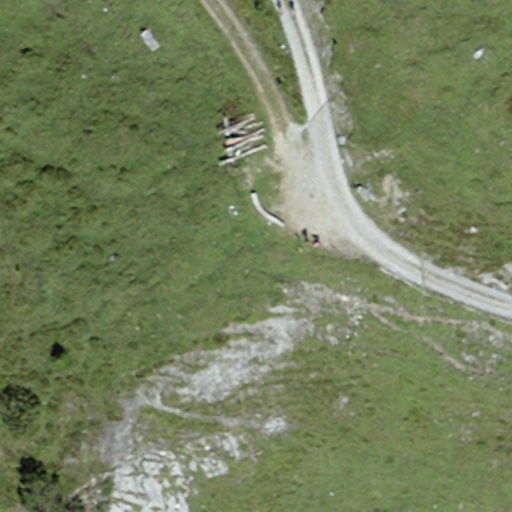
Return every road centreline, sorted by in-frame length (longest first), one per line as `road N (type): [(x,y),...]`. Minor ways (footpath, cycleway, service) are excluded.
road 1 (track): [(346,197),(266,118),(203,0)]
road 2 (track): [(346,197),(283,0)]
road 3 (track): [(511,315),(401,259),(346,197)]
